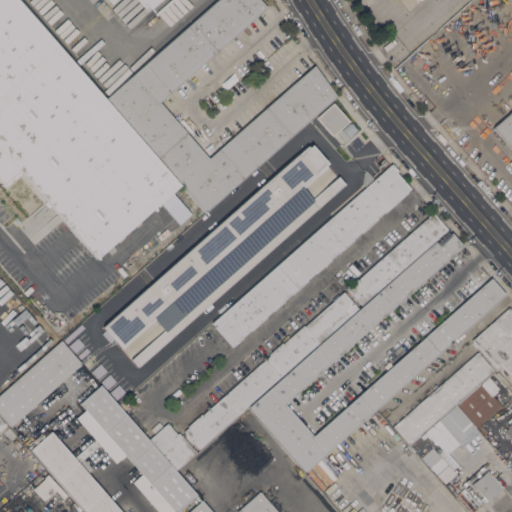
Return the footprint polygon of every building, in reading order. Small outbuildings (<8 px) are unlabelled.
[(0,0),(15,0),(178,185),(95,258),(46,202),(44,204),(38,197),(40,196),(37,192),(35,193),(29,186),(30,184),(29,182),(27,184),(21,177),(22,175),(20,173),(18,174),(12,167),(14,166),(12,163),(10,165),(4,158),(6,157),(4,154),(2,156),(0,153),(0,0)] [(260,0),(266,7),(158,101),(208,158),(313,65),(335,96),(204,212),(105,99),(218,0),(260,0)] [(159,0),(150,8),(147,5),(144,8),(136,0),(115,0),(111,4),(107,0),(159,0)] [(314,117),(331,103),(341,115),(343,113),(353,124),(352,125),(357,131),(344,142),(335,131),(330,135),(314,117)] [(511,150),(493,129),(511,111),(511,150)] [(306,145),(308,147),(310,145),(326,163),(323,165),(324,167),(300,188),(311,199),(336,177),(343,184),(136,366),(130,358),(162,330),(153,318),(120,347),(102,326),(306,145)] [(391,164),(397,171),(395,172),(410,189),(282,302),(261,279),(391,164)] [(361,305),(346,288),(352,284),(351,282),(356,278),(357,279),(432,212),(447,229),(434,241),(437,244),(450,232),(462,245),(283,403),(311,435),(490,278),(504,294),(304,470),(247,406),(198,449),(182,431),(187,427),(186,426),(201,413),(201,414),(268,355),(268,354),(281,342),(282,343),(303,324),(304,325),(332,300),(332,299),(337,294),(338,295),(343,291),(357,308),(361,305)] [(282,302),(231,346),(211,323),(261,279),(282,302)] [(511,355),(501,365),(500,364),(495,368),(471,340),(508,307),(511,311),(511,355)] [(0,417),(0,393),(60,341),(80,364),(8,427),(0,417)] [(442,417),(440,416),(421,433),(422,435),(409,446),(391,426),(476,351),(493,370),(491,372),(492,373),(480,383),(455,406),(442,417)] [(511,378),(501,365),(511,355),(511,378)] [(500,406),(475,428),(464,415),(463,416),(455,406),(480,383),(500,406)] [(79,402),(98,385),(195,495),(176,511),(174,511),(173,511),(171,511),(157,511),(131,482),(141,473),(124,454),(114,462),(75,417),(84,409),(79,402)] [(455,406),(463,416),(462,417),(469,424),(460,432),(449,420),(442,417),(455,406)] [(0,435),(0,417),(8,427),(9,428),(0,435)] [(511,441),(503,431),(511,423),(511,422),(511,421),(511,441)] [(148,439),(167,422),(176,434),(178,432),(195,452),(175,470),(148,439)] [(84,511),(29,449),(50,430),(121,511),(84,511)] [(425,438),(412,450),(409,446),(422,435),(425,438)] [(454,473),(443,484),(419,457),(430,447),(454,473)] [(502,488),(487,501),(471,484),(487,470),(502,488)] [(482,509),(478,511),(470,511),(458,498),(466,491),(482,509)] [(235,511),(257,492),(274,511),(235,511)] [(209,511),(187,511),(200,501),(209,511)]
